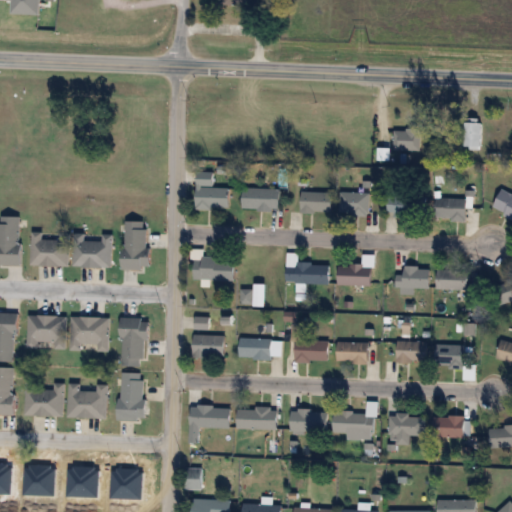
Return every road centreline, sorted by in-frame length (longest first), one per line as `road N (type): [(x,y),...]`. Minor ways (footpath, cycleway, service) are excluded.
road 1 (secondary): [(511,81),(0,58)]
road 2 (residential): [(166,511),(177,66)]
road 3 (residential): [(171,378),(493,393)]
road 4 (residential): [(174,232),(491,245)]
road 5 (residential): [(0,287),(173,295)]
road 6 (residential): [(169,444),(0,440)]
